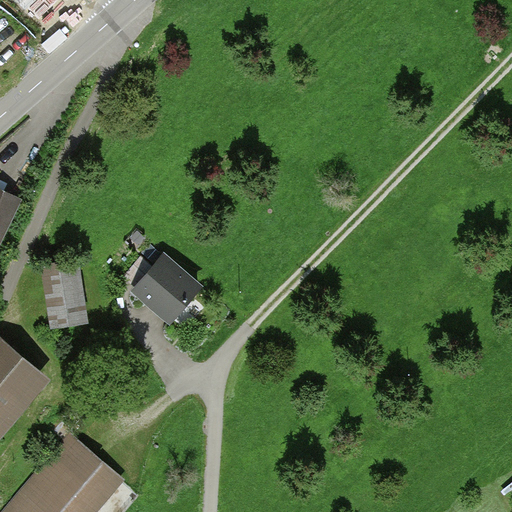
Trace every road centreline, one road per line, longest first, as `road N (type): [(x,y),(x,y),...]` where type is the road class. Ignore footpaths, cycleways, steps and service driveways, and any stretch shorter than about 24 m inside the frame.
road 1 (track): [(212,511),(230,352),(511,60)]
road 2 (residential): [(131,6),(115,62),(0,311)]
road 3 (track): [(59,374),(79,395),(133,421),(157,415),(230,352)]
road 4 (track): [(12,292),(59,374),(50,401),(0,469)]
road 5 (tertiary): [(131,6),(0,119)]
